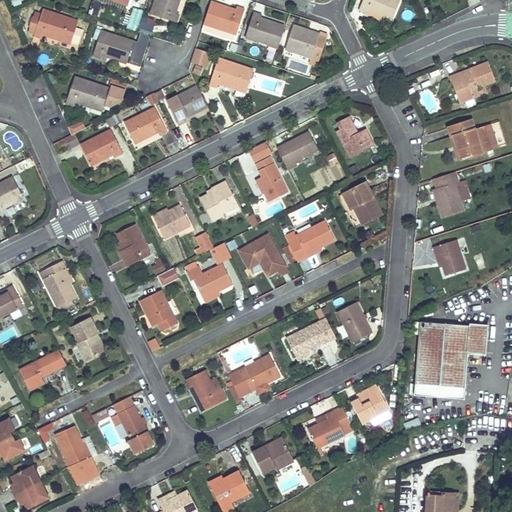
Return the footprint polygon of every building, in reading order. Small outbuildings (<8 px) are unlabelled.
[(174,13),(178,0),(155,0),(151,15),(176,23),(179,15),(174,13)] [(392,19),(400,0),(363,0),(358,10),(365,13),(367,14),(369,9),(370,9),(383,15),(392,19)] [(234,41),(245,9),(237,6),(235,11),(211,3),(204,24),(212,27),(210,33),(234,41)] [(133,8),(127,29),(137,32),(143,11),(133,8)] [(383,15),(370,9),(369,9),(367,14),(365,13),(365,15),(366,16),(380,22),(380,21),(383,15)] [(71,43),(79,22),(43,10),(41,15),(40,19),(34,18),(33,17),(32,17),(28,27),(30,28),(36,30),(35,35),(34,37),(42,40),(44,34),(71,43)] [(278,49),(285,28),(261,19),(262,15),(254,12),(246,38),(278,49)] [(151,37),(156,21),(143,17),(138,32),(151,37)] [(312,58),(320,35),(312,32),(311,34),(301,30),(302,28),(293,25),(285,49),(312,58)] [(127,63),(134,42),(101,31),(93,57),(101,60),(103,55),(127,63)] [(130,66),(142,68),(149,36),(137,34),(130,66)] [(236,52),(238,46),(232,44),(230,50),(236,52)] [(212,53),(196,48),(192,62),(207,67),(212,53)] [(246,92),(253,70),(218,58),(209,85),(217,88),(219,83),(246,92)] [(478,91),(476,84),(479,83),(481,86),(484,85),(495,81),(488,62),(470,69),(472,72),(460,77),(460,76),(459,74),(450,77),(459,102),(473,97),(471,93),(478,91)] [(200,75),(202,68),(196,66),(193,72),(200,75)] [(122,101),(126,91),(112,86),(111,89),(75,77),(65,104),(74,107),(76,101),(103,111),(106,105),(111,106),(122,101)] [(486,92),(486,91),(484,85),(481,86),(479,83),(476,84),(478,91),(471,93),(473,97),(486,92)] [(184,117),(208,106),(198,86),(167,102),(179,126),(187,122),(184,117)] [(161,91),(154,95),(157,101),(165,98),(161,91)] [(167,132),(155,108),(124,123),(134,143),(158,131),(160,136),(167,132)] [(374,147),(366,129),(357,133),(349,117),(337,123),(341,130),(336,132),(349,159),(374,147)] [(116,125),(112,118),(107,121),(110,128),(116,125)] [(491,151),(483,128),(475,130),(472,120),(447,128),(450,138),(453,137),(461,160),(491,151)] [(173,132),(175,140),(183,138),(181,129),(173,132)] [(124,154),(111,130),(81,145),(91,165),(113,154),(115,158),(124,154)] [(318,151),(309,132),(277,148),(288,171),(297,166),(296,162),(318,151)] [(80,144),(74,134),(74,133),(72,134),(56,142),(57,143),(59,148),(70,143),(72,147),(72,148),(80,144)] [(461,160),(453,137),(450,138),(458,161),(461,160)] [(288,193),(270,157),(256,164),(262,178),(257,180),(269,202),(288,193)] [(469,200),(466,190),(468,189),(465,180),(458,183),(455,172),(434,179),(437,189),(434,190),(443,217),(463,211),(460,203),(469,200)] [(0,209),(24,198),(13,177),(0,184),(0,216),(0,215),(0,209)] [(239,206),(226,182),(211,189),(212,190),(213,193),(208,196),(201,199),(212,222),(224,216),(223,214),(239,206)] [(382,214),(374,197),(371,198),(370,198),(368,193),(371,191),(367,183),(343,194),(350,209),(354,207),(362,224),(382,214)] [(191,226),(181,206),(170,212),(155,219),(164,239),(191,226)] [(155,219),(170,212),(169,211),(168,209),(168,208),(153,216),(155,219)] [(258,224),(253,214),(247,217),(253,227),(258,224)] [(294,232),(285,237),(288,244),(289,246),(293,254),(296,260),(297,262),(307,257),(306,254),(321,247),(334,240),(325,221),(296,236),(294,232)] [(150,255),(135,225),(117,234),(120,242),(124,248),(124,249),(120,251),(119,252),(127,266),(150,255)] [(212,247),(205,234),(196,238),(203,252),(212,247)] [(285,266),(268,236),(240,251),(250,269),(247,270),(251,276),(265,269),(268,276),(285,266)] [(466,270),(457,240),(433,247),(436,255),(439,255),(442,266),(445,276),(466,270)] [(224,243),(211,249),(219,264),(232,258),(224,243)] [(293,254),(289,246),(283,249),(287,257),(293,254)] [(321,247),(306,254),(307,257),(322,250),(321,247)] [(296,260),(293,254),(287,257),(290,263),(296,260)] [(77,299),(70,284),(64,272),(67,270),(63,262),(40,273),(58,308),(59,308),(71,301),(72,301),(77,299)] [(232,284),(223,265),(203,274),(199,266),(198,267),(195,262),(186,267),(188,272),(187,272),(191,281),(193,280),(202,297),(213,292),(214,291),(213,289),(216,287),(217,291),(218,292),(232,284)] [(164,269),(161,263),(152,267),(155,273),(164,269)] [(174,269),(157,277),(162,288),(179,280),(174,269)] [(73,282),(67,271),(67,270),(64,272),(70,284),(73,282)] [(0,317),(23,306),(13,286),(6,290),(7,293),(7,294),(0,297),(0,317)] [(215,298),(213,294),(218,292),(217,291),(216,287),(213,289),(214,291),(213,292),(202,297),(205,303),(215,298)] [(178,324),(161,291),(140,301),(153,326),(158,324),(162,332),(164,331),(175,325),(178,324)] [(74,304),(72,301),(71,301),(59,308),(60,311),(74,304)] [(372,333),(357,303),(337,312),(344,326),(348,334),(353,343),(372,333)] [(102,352),(94,336),(98,334),(91,318),(72,327),(79,342),(77,343),(87,362),(103,354),(102,352)] [(308,351),(335,338),(326,319),(286,338),(297,361),(309,354),(308,351)] [(489,325),(470,324),(470,327),(415,322),(413,334),(419,335),(415,385),(414,394),(464,399),(465,390),(467,354),(486,356),(489,325)] [(177,328),(175,325),(164,331),(166,334),(177,328)] [(107,352),(98,334),(94,336),(102,352),(103,354),(106,352),(107,352)] [(152,352),(160,348),(156,338),(147,342),(152,352)] [(41,377),(67,365),(59,350),(20,370),(30,390),(44,383),(41,377)] [(281,377),(270,356),(245,368),(249,377),(243,380),(249,393),(257,389),(256,386),(265,382),(267,384),(281,377)] [(216,393),(210,382),(205,371),(186,380),(202,412),(227,400),(222,390),(221,391),(217,393),(216,393)] [(222,390),(216,379),(210,382),(216,393),(217,393),(221,391),(222,390)] [(359,399),(378,390),(378,389),(376,386),(376,385),(357,395),(359,399)] [(237,404),(242,402),(234,386),(229,388),(237,404)] [(389,411),(378,390),(359,399),(351,403),(362,424),(389,411)] [(134,406),(112,417),(116,426),(123,422),(131,439),(128,440),(134,454),(153,445),(144,426),(141,419),(134,406)] [(317,448),(353,430),(342,408),(326,416),(328,420),(319,424),(308,430),(317,448)] [(88,428),(94,426),(88,410),(82,413),(88,428)] [(328,420),(326,416),(317,420),(319,424),(328,420)] [(25,451),(19,440),(13,443),(8,433),(15,430),(9,420),(0,424),(0,452),(1,452),(3,456),(5,460),(25,451)] [(89,456),(83,443),(75,426),(56,434),(70,467),(79,463),(81,470),(95,464),(92,457),(89,458),(89,456)] [(283,442),(281,439),(278,440),(264,447),(266,451),(283,443),(283,442)] [(92,457),(86,442),(83,443),(89,456),(89,458),(92,457)] [(294,462),(285,442),(283,443),(266,451),(264,447),(252,453),(262,473),(274,468),(276,470),(294,462)] [(53,492),(45,476),(38,460),(16,471),(19,476),(21,480),(21,481),(17,483),(15,483),(22,497),(24,496),(28,493),(30,498),(32,502),(53,492)] [(308,468),(302,471),(309,487),(315,484),(308,468)] [(230,502),(250,493),(239,471),(220,480),(219,478),(208,483),(220,507),(230,502)] [(192,511),(197,510),(188,491),(177,496),(167,501),(165,497),(158,500),(163,511),(192,511)] [(177,496),(175,492),(165,497),(167,501),(177,496)] [(456,493),(446,492),(446,495),(431,494),(429,511),(450,511),(451,510),(455,510),(456,493)] [(459,511),(461,493),(456,493),(455,510),(451,510),(450,511),(459,511)] [(222,511),(226,511),(234,508),(233,508),(231,503),(230,502),(220,507),(222,511)]
